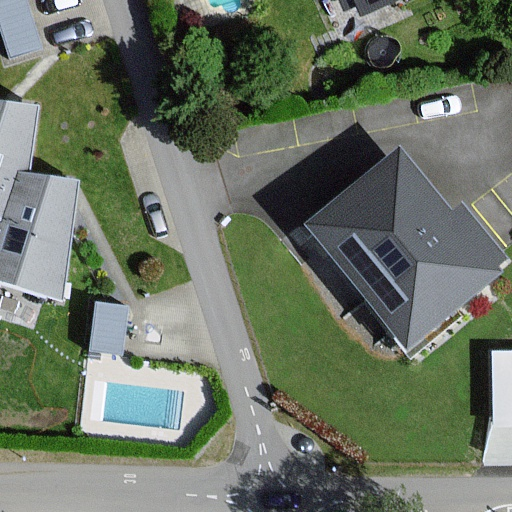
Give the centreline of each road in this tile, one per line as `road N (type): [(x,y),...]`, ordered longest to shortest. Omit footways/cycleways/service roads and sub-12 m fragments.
road 1 (residential): [(120,0),(186,179),(278,501)]
road 2 (residential): [(0,491),(278,501)]
road 3 (residential): [(278,501),(511,494)]
